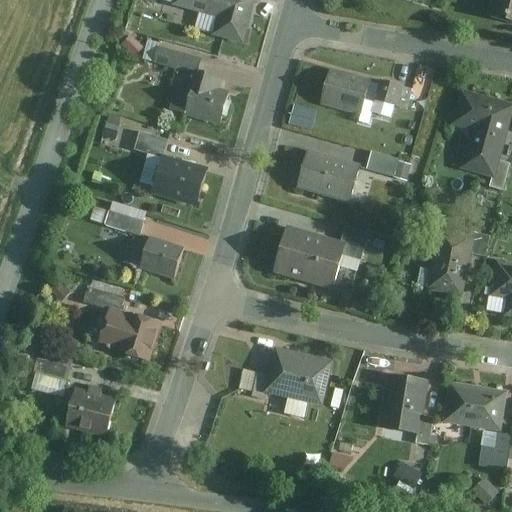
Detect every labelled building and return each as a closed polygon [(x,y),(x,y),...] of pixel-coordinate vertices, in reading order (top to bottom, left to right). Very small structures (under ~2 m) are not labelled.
[(218,33),(244,41),(255,0),(170,0),(223,14),(218,33)] [(511,20),(511,0),(492,0),(489,13),(511,20)] [(136,53),(144,44),(132,33),(124,43),(136,53)] [(163,42),(152,39),(147,57),(196,71),(190,93),(178,89),(173,107),(225,122),(233,96),(219,92),(224,75),(204,69),(207,58),(162,45),(163,42)] [(332,72),(324,102),(363,112),(371,82),(332,72)] [(415,88),(399,83),(392,108),(408,113),(415,88)] [(511,127),(511,106),(467,94),(458,127),(475,132),(465,171),(497,180),(511,127)] [(116,140),(121,121),(108,117),(102,135),(116,140)] [(169,137),(144,130),(138,149),(161,155),(152,187),(197,200),(207,166),(165,154),(169,137)] [(402,162),(375,154),(369,173),(397,181),(402,162)] [(310,155),(300,191),(349,205),(359,169),(310,155)] [(141,233),(148,211),(116,200),(112,211),(96,206),(92,217),(141,233)] [(488,254),(492,234),(465,229),(465,233),(439,228),(428,290),(463,296),(471,251),(488,254)] [(288,234),(277,271),(337,289),(343,269),(359,274),(370,238),(348,231),(343,250),(288,234)] [(184,247),(150,236),(140,264),(175,276),(184,247)] [(511,261),(502,259),(495,294),(511,296),(511,311),(511,314),(511,313),(511,261)] [(154,361),(166,324),(124,311),(130,293),(92,282),(87,301),(111,308),(103,336),(136,346),(133,355),(154,361)] [(35,387),(65,394),(76,352),(30,340),(25,357),(41,361),(35,387)] [(336,361),(278,347),(268,390),(327,403),(336,361)] [(421,375),(388,370),(380,423),(413,428),(411,437),(421,438),(425,410),(415,409),(421,375)] [(508,389),(452,379),(445,418),(501,428),(508,389)] [(67,419),(111,431),(120,396),(76,385),(67,419)] [(511,434),(511,433),(486,430),(482,465),(508,468),(511,434)]
